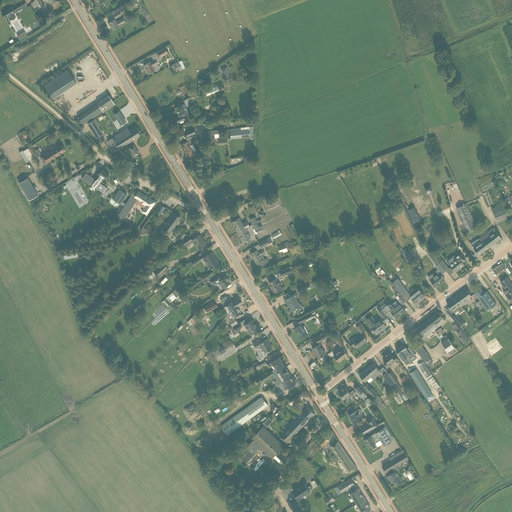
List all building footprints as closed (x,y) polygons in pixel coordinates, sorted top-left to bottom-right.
[(10,15),(13,14),(14,14),(19,11),(19,10),(32,3),(30,0),(23,0),(7,9),(10,15)] [(39,0),(34,0),(33,1),(38,8),(43,5),(39,0)] [(112,13),(115,19),(121,15),(119,12),(118,10),(112,13)] [(123,18),(116,22),(114,19),(108,22),(112,29),(125,22),(123,18)] [(24,31),(19,35),(17,36),(19,40),(21,38),(26,35),(24,31)] [(147,70),(146,70),(148,74),(154,70),(154,71),(159,68),(156,64),(157,63),(156,62),(161,58),(161,57),(168,53),(165,48),(156,52),(158,58),(155,60),(155,59),(150,62),(144,65),(147,70)] [(178,62),(171,66),(175,73),(182,69),(184,68),(181,60),(178,62)] [(52,98),(75,82),(66,68),(43,84),(52,98)] [(205,91),(207,96),(219,90),(217,85),(205,91)] [(97,103),(103,111),(114,104),(109,95),(97,103)] [(188,112),(184,103),(175,107),(179,117),(174,119),(176,123),(190,117),(188,112)] [(119,111),(114,114),(117,119),(119,122),(121,120),(123,123),(126,122),(122,116),(119,111)] [(95,118),(87,123),(96,138),(100,136),(97,131),(100,129),(98,126),(100,125),(95,118)] [(241,128),(229,129),(230,139),(253,137),(252,126),(241,127),(241,128)] [(50,133),(53,137),(59,131),(56,128),(50,133)] [(112,138),(107,140),(113,150),(116,148),(117,147),(118,147),(118,148),(140,135),(135,128),(129,131),(127,128),(115,136),(116,138),(113,140),(112,138)] [(212,130),(207,130),(207,141),(212,141),(214,141),(214,138),(218,138),(219,137),(219,130),(212,130)] [(191,142),(196,140),(196,134),(186,138),(187,142),(181,145),(186,156),(193,152),(190,146),(192,144),(191,142)] [(40,156),(45,164),(61,153),(65,151),(61,144),(57,146),(56,144),(52,147),(50,148),(51,149),(40,156)] [(22,150),(19,152),(26,163),(34,158),(34,159),(38,156),(31,145),(27,148),(22,151),(22,150)] [(107,187),(100,183),(103,178),(104,179),(108,173),(101,168),(97,174),(99,175),(96,180),(85,173),(81,178),(103,193),(107,187)] [(76,176),(64,183),(66,187),(78,179),(76,176)] [(19,183),(29,200),(38,195),(28,177),(19,183)] [(113,195),(111,199),(112,199),(120,204),(122,201),(127,194),(119,189),(114,196),(113,195)] [(138,191),(134,196),(136,197),(137,198),(135,202),(139,205),(141,201),(146,205),(142,211),(146,214),(150,208),(151,208),(155,202),(144,195),(141,193),(138,191)] [(131,194),(120,212),(124,215),(136,197),(134,196),(131,194)] [(38,209),(46,204),(43,200),(35,205),(38,209)] [(464,204),(457,208),(459,213),(458,214),(467,232),(478,227),(467,203),(464,204)] [(491,208),(495,218),(497,223),(509,218),(503,203),(491,208)] [(159,204),(154,211),(160,215),(165,208),(159,204)] [(412,223),(418,220),(413,207),(407,209),(412,223)] [(159,227),(167,234),(181,217),(174,212),(166,222),(164,221),(159,227)] [(238,233),(246,228),(249,226),(246,221),(242,223),(238,217),(231,221),(238,233)] [(246,228),(238,233),(243,241),(250,238),(246,232),(248,231),(246,228)] [(480,243),(473,248),(479,255),(501,238),(493,228),(482,236),(482,237),(478,240),(480,243)] [(192,239),(191,240),(195,246),(196,246),(199,249),(201,247),(206,244),(199,235),(195,237),(192,239)] [(182,241),(184,245),(191,240),(188,236),(182,241)] [(259,244),(261,248),(273,242),(270,238),(259,244)] [(424,244),(422,246),(428,253),(430,251),(424,244)] [(254,261),(256,264),(257,263),(257,264),(260,262),(262,265),(268,262),(265,258),(264,258),(262,254),(264,253),(262,249),(257,252),(256,250),(250,254),(253,258),(254,257),(255,260),(254,261)] [(428,253),(427,254),(436,265),(437,265),(442,272),(443,272),(445,270),(439,263),(439,262),(432,253),(431,251),(430,251),(428,253)] [(203,257),(210,268),(217,263),(211,252),(203,257)] [(449,265),(455,272),(464,265),(462,263),(465,260),(460,252),(456,255),(458,258),(449,265)] [(198,256),(190,261),(193,264),(193,265),(200,260),(198,256)] [(439,262),(439,263),(445,270),(448,268),(441,260),(439,262)] [(152,272),(159,278),(168,268),(162,262),(152,272)] [(280,272),(276,274),(278,277),(281,275),(282,276),(291,272),(289,267),(280,271),(280,272)] [(430,279),(433,282),(436,286),(445,279),(439,272),(430,279)] [(227,279),(225,276),(222,278),(219,273),(211,278),(210,275),(202,280),(204,283),(209,281),(211,285),(215,282),(216,284),(218,283),(221,288),(222,288),(223,288),(226,286),(230,283),(229,282),(230,282),(228,279),(227,279)] [(161,286),(167,279),(165,276),(158,283),(161,286)] [(507,277),(500,281),(505,289),(503,291),(509,300),(511,297),(511,284),(511,285),(507,277)] [(268,282),(274,292),(281,288),(276,278),(268,282)] [(397,288),(396,289),(406,301),(409,299),(406,296),(409,293),(402,285),(405,283),(402,279),(399,281),(398,282),(395,278),(391,281),(395,286),(397,288)] [(169,295),(168,296),(173,300),(176,298),(177,299),(184,293),(183,292),(187,287),(182,282),(169,295)] [(299,288),(301,292),(311,288),(308,283),(299,288)] [(410,295),(412,298),(415,302),(424,295),(419,288),(410,295)] [(406,301),(396,289),(395,290),(394,291),(393,291),(403,303),(406,301)] [(465,300),(471,296),(467,289),(447,303),(453,312),(467,302),(465,300)] [(478,297),(487,310),(496,304),(487,291),(478,297)] [(295,293),(284,300),(286,304),(287,303),(292,310),(300,306),(295,298),(297,297),(295,293)] [(226,306),(233,317),(240,313),(236,306),(241,302),(239,298),(233,301),(226,306)] [(203,307),(207,312),(217,306),(214,300),(203,307)] [(395,316),(396,317),(405,310),(399,303),(394,307),(391,303),(381,310),(387,317),(390,315),(392,318),(395,316)] [(383,323),(388,319),(387,317),(381,310),(381,309),(377,312),(382,317),(375,322),(371,316),(366,320),(377,333),(385,326),(383,323)] [(313,316),(312,314),(315,313),(314,310),(297,320),(299,323),(313,316)] [(415,330),(418,333),(423,339),(441,325),(440,324),(445,320),(443,318),(438,311),(415,330)] [(455,314),(451,318),(459,326),(463,322),(455,314)] [(258,329),(252,320),(244,325),(250,334),(258,329)] [(232,327),(230,328),(234,335),(237,333),(236,331),(242,328),(242,326),(239,323),(238,323),(232,327)] [(307,333),(305,330),(306,329),(304,326),(303,327),(301,324),(294,328),(300,338),(307,333)] [(365,329),(360,324),(356,327),(361,332),(365,329)] [(435,331),(438,336),(444,332),(440,327),(435,331)] [(460,337),(459,338),(463,343),(469,339),(461,329),(456,332),(460,337)] [(316,339),(318,343),(328,337),(326,333),(316,339)] [(367,340),(364,336),(362,334),(354,340),(353,339),(349,342),(353,346),(356,344),(358,347),(367,340)] [(335,340),(340,346),(344,343),(339,337),(335,340)] [(454,348),(448,338),(441,343),(448,353),(454,348)] [(256,342),(253,344),(253,345),(256,348),(262,358),(263,358),(268,355),(266,352),(268,351),(272,348),(269,344),(270,343),(267,339),(262,342),(260,339),(256,342)] [(230,340),(217,349),(220,353),(221,355),(225,352),(224,350),(233,344),(232,342),(230,340)] [(312,348),(318,358),(320,361),(324,358),(322,356),(325,354),(319,344),(312,348)] [(403,344),(396,349),(396,350),(400,354),(406,365),(410,362),(408,358),(413,354),(407,345),(405,346),(403,344)] [(333,355),(339,362),(348,355),(342,347),(337,351),(338,351),(333,355)] [(511,351),(495,362),(501,373),(503,372),(504,373),(511,368),(511,351)] [(385,360),(383,362),(388,367),(398,359),(394,355),(392,356),(389,352),(383,357),(385,360)] [(285,367),(283,364),(279,357),(275,360),(271,362),(267,365),(269,367),(272,364),(275,369),(277,372),(285,367)] [(424,362),(418,366),(426,378),(427,377),(431,374),(432,374),(424,362)] [(359,375),(365,382),(371,377),(373,379),(381,373),(373,363),(359,375)] [(289,373),(285,366),(285,367),(277,372),(282,379),(278,381),(279,383),(280,384),(291,376),(289,373)] [(416,369),(410,373),(425,398),(426,398),(427,401),(433,397),(432,394),(416,369)] [(260,379),(262,382),(274,375),(271,371),(260,379)] [(391,371),(388,373),(394,382),(395,383),(398,381),(391,371)] [(394,382),(388,373),(387,374),(386,372),(382,375),(390,385),(394,382)] [(402,382),(410,379),(408,373),(400,376),(402,382)] [(280,384),(279,383),(276,385),(276,386),(277,386),(280,390),(283,391),(284,390),(284,391),(288,388),(296,383),(291,376),(280,384)] [(428,379),(434,390),(439,386),(433,376),(428,379)] [(364,386),(373,397),(377,394),(372,387),(370,388),(366,383),(364,386)] [(339,396),(342,400),(347,396),(349,398),(355,393),(353,390),(349,393),(345,386),(338,391),(341,395),(339,396)] [(355,388),(360,394),(363,391),(358,386),(355,388)] [(406,401),(400,387),(396,389),(399,397),(396,398),(399,404),(406,401)] [(237,393),(240,397),(246,393),(243,389),(237,393)] [(231,395),(236,402),(240,398),(236,392),(231,395)] [(373,398),(378,405),(381,403),(382,402),(378,395),(373,398)] [(220,426),(222,428),(219,430),(222,435),(225,433),(226,434),(267,405),(261,397),(220,426)] [(290,439),(314,413),(307,407),(303,412),(302,411),(289,425),(287,427),(288,427),(279,436),(283,439),(286,435),(290,439)] [(349,415),(354,424),(362,419),(360,415),(361,414),(362,413),(361,412),(361,410),(360,410),(358,409),(358,410),(349,415)] [(268,417),(263,423),(266,426),(272,420),(268,417)] [(364,434),(377,425),(374,420),(374,421),(372,417),(366,421),(368,424),(368,425),(368,426),(366,427),(366,426),(361,429),(364,434)] [(245,444),(235,455),(245,464),(255,453),(254,453),(259,447),(261,448),(262,447),(269,454),(272,457),(280,449),(284,446),(280,442),(263,426),(251,439),(245,445),(245,444)] [(368,437),(364,440),(368,447),(375,443),(380,440),(384,446),(391,442),(390,441),(393,439),(385,426),(382,428),(381,427),(375,431),(376,432),(368,437)] [(318,441),(323,445),(328,440),(324,436),(318,441)] [(335,453),(334,453),(335,454),(331,457),(335,462),(339,459),(348,473),(356,467),(338,441),(330,446),(335,453)] [(388,475),(386,476),(387,479),(389,478),(392,483),(396,480),(398,483),(402,480),(396,470),(403,466),(402,465),(409,461),(404,453),(403,454),(401,450),(389,458),(391,461),(382,466),(386,472),(388,475)] [(351,479),(338,486),(342,492),(354,484),(351,479)] [(304,483),(293,491),(295,495),(298,499),(310,492),(309,491),(312,489),(310,486),(307,488),(304,483)] [(349,493),(356,504),(364,499),(364,497),(358,488),(349,493)] [(366,511),(371,509),(365,500),(364,499),(356,504),(361,511),(366,511)] [(294,500),(291,503),(296,510),(297,511),(299,511),(301,511),(299,508),(294,500)]
